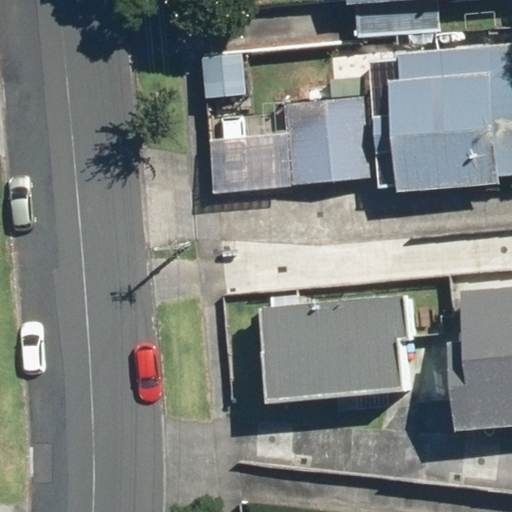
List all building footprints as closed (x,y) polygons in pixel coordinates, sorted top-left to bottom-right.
[(343,0),(345,12),(509,0),(343,0)] [(368,59),(380,187),(403,185),(404,191),(505,182),(505,174),(511,173),(511,40),(398,51),(398,56),(368,59)] [(275,105),(283,186),(363,178),(355,98),(275,105)] [(449,340),(457,431),(511,425),(511,284),(463,289),(467,338),(449,340)] [(263,308),(274,406),(417,390),(406,291),(263,308)]
